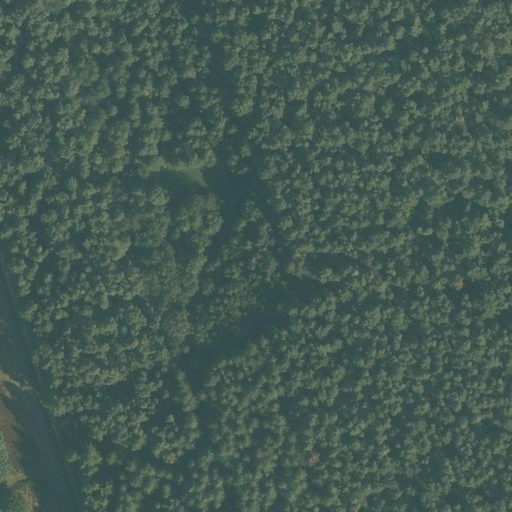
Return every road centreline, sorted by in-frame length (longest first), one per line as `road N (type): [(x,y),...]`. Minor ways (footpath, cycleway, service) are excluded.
road 1 (track): [(0,257),(81,511)]
road 2 (track): [(0,302),(67,511)]
road 3 (track): [(151,0),(179,77),(216,143)]
